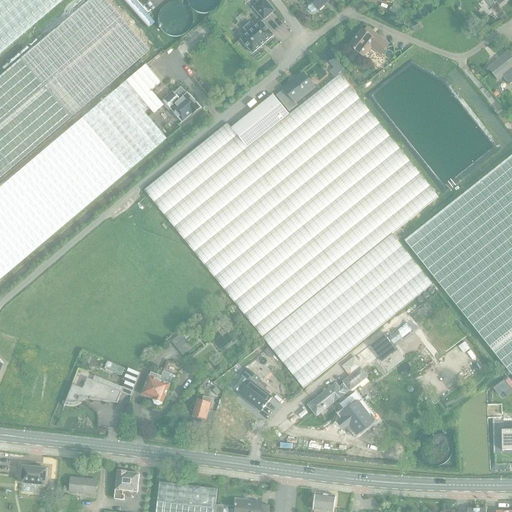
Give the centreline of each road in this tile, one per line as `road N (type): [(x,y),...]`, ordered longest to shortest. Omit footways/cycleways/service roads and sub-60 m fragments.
road 1 (unclassified): [(0,303),(349,11),(461,62),(511,23)]
road 2 (secondary): [(511,485),(359,478),(0,434)]
